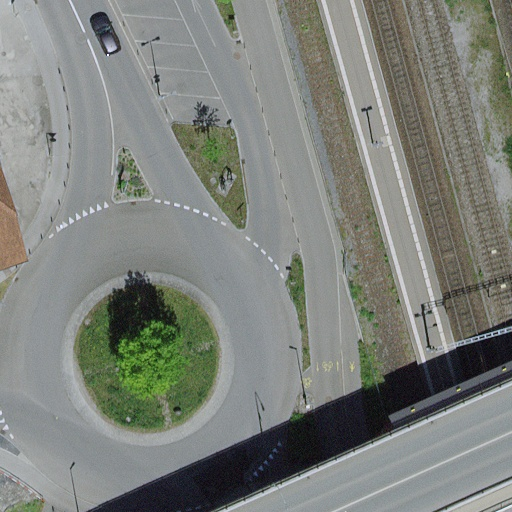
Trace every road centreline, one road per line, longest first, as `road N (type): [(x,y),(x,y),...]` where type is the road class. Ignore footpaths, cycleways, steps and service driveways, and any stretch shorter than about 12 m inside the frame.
road 1 (residential): [(212,252),(103,89)]
road 2 (tertiary): [(261,421),(276,375),(268,316),(254,290),(212,252)]
road 3 (tertiary): [(74,264),(52,286),(28,344),(28,376),(51,435)]
road 4 (residential): [(103,89),(107,146),(74,264)]
road 5 (primary): [(511,439),(349,511)]
road 6 (tertiary): [(212,252),(141,237),(74,264)]
road 7 (tertiary): [(51,435),(101,475),(164,485)]
road 8 (tertiary): [(164,485),(220,465),(261,421)]
